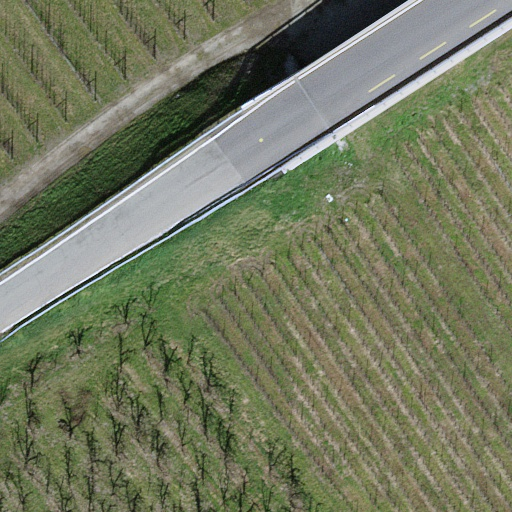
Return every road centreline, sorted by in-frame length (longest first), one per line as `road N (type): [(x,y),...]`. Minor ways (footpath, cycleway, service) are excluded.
road 1 (unclassified): [(0,312),(480,0)]
road 2 (track): [(0,214),(221,45),(320,0)]
